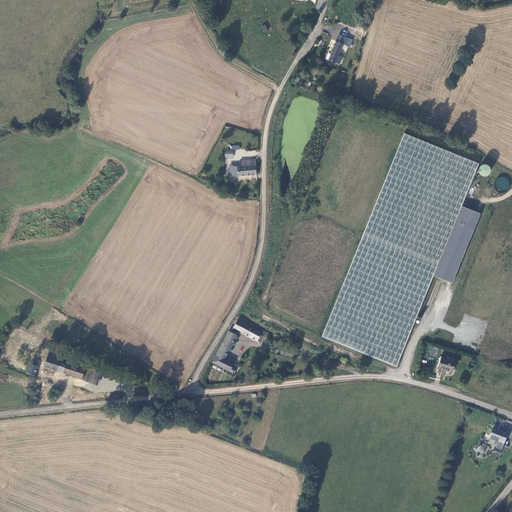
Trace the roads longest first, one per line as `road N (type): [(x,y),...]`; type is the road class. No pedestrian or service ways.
road 1 (unclassified): [(322,16),(279,89),(265,131),(256,263),(190,392)]
road 2 (unclassified): [(190,392),(378,376),(511,415)]
road 3 (unclassified): [(0,414),(190,392)]
